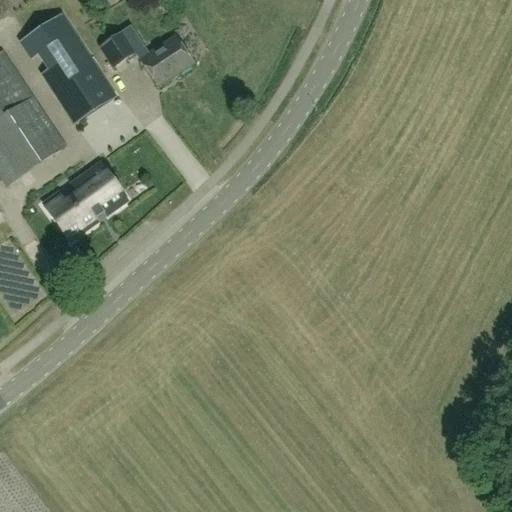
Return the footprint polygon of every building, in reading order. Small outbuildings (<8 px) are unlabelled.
[(61,16),(28,38),(40,55),(49,71),(41,76),(53,95),(62,89),(70,101),(83,121),(108,105),(94,84),(92,81),(100,76),(104,83),(105,83),(61,16)] [(112,40),(99,49),(113,70),(126,62),(136,55),(137,55),(123,33),(112,40)] [(158,88),(193,66),(176,39),(141,62),(158,88)] [(67,149),(3,54),(0,55),(0,152),(20,181),(67,149)] [(66,205),(58,195),(43,206),(70,244),(99,223),(97,220),(104,216),(106,218),(128,202),(100,164),(71,186),(78,196),(66,205)]
